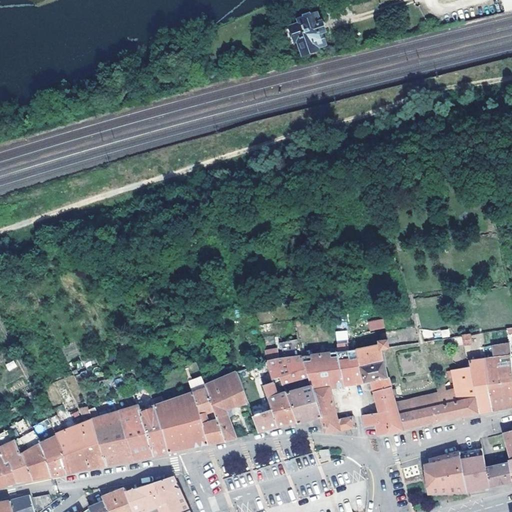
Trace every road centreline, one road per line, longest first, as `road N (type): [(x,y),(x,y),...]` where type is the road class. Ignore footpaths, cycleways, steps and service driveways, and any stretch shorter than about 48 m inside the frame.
road 1 (track): [(511,75),(457,84),(0,232)]
road 2 (residential): [(0,497),(196,468)]
road 3 (residential): [(196,468),(202,457),(285,439),(351,445),(373,459)]
road 4 (residential): [(373,459),(510,411)]
